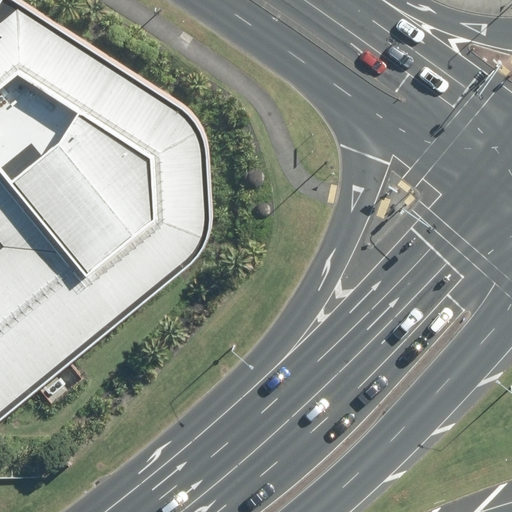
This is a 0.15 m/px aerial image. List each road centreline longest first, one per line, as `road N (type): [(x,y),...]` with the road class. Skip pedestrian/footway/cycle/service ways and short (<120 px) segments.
road 1 (primary): [(271,424),(287,337),(342,240),(354,198),(360,105)]
road 2 (primary): [(271,424),(490,205)]
road 3 (primary): [(511,309),(310,511)]
road 4 (secondary): [(348,0),(511,117)]
road 5 (secondary): [(360,105),(214,0)]
road 6 (secondary): [(490,205),(360,105)]
road 7 (primary): [(164,511),(271,424)]
road 8 (primary): [(377,0),(511,32)]
